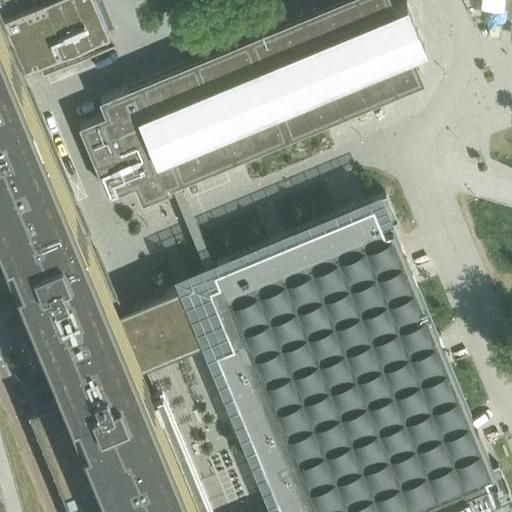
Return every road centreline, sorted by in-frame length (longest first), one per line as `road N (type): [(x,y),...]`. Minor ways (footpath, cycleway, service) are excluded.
road 1 (unclassified): [(37,325),(118,292),(170,231),(379,146),(414,148)]
road 2 (unclassified): [(414,148),(410,184),(511,427)]
road 3 (unclassified): [(449,0),(465,57),(414,148)]
road 4 (unclassified): [(125,0),(142,32),(237,0)]
